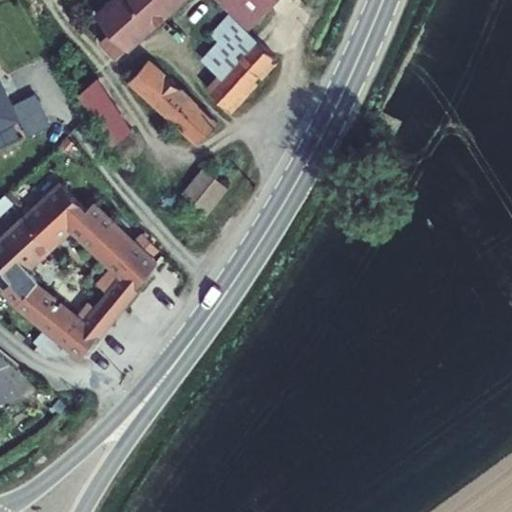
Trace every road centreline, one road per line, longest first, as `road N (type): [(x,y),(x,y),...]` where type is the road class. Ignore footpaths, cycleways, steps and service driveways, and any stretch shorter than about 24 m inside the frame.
road 1 (secondary): [(382,0),(309,156),(196,334)]
road 2 (secondary): [(196,334),(54,475),(0,507)]
road 3 (secondary): [(82,511),(196,334)]
road 4 (unknown): [(222,297),(98,143)]
road 5 (unknown): [(127,407),(102,388),(61,378),(0,330)]
